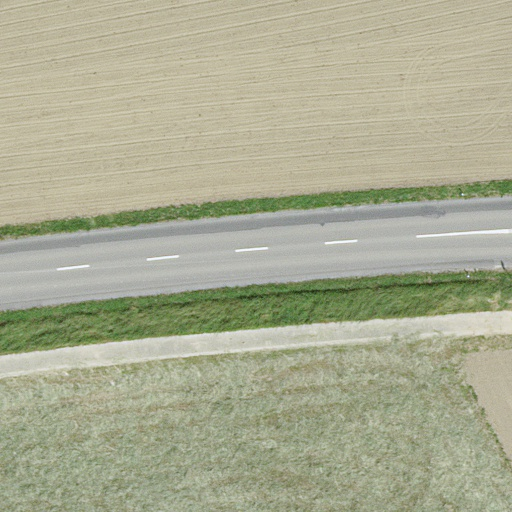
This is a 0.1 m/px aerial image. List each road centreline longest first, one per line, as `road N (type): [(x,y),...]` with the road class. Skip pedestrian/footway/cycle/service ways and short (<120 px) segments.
road 1 (track): [(0,368),(511,317)]
road 2 (secondary): [(0,285),(237,255),(511,243)]
